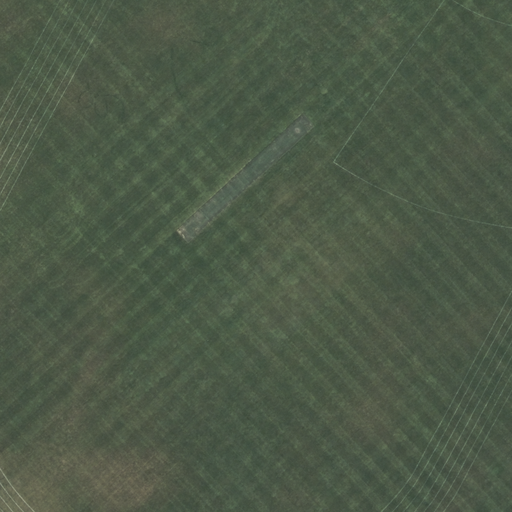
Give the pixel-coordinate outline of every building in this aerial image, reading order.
[(11,0),(0,0),(0,146),(117,176),(153,35),(11,0)] [(469,13),(448,96),(511,112),(511,0),(464,0),(461,11),(469,13)] [(472,162),(462,160),(437,269),(511,285),(511,153),(476,146),(472,162)] [(0,188),(0,261),(5,263),(22,194),(0,188)] [(239,511),(241,505),(218,499),(227,463),(240,466),(247,440),(309,455),(328,380),(264,365),(268,348),(394,379),(399,359),(416,363),(427,320),(283,285),(298,222),(203,199),(187,263),(136,251),(113,345),(74,335),(54,419),(64,422),(71,431),(70,431),(69,432),(68,432),(67,432),(67,433),(66,433),(65,434),(64,434),(63,434),(63,435),(62,435),(61,435),(60,436),(59,437),(58,437),(57,438),(56,438),(55,439),(54,439),(54,440),(53,440),(52,441),(51,442),(50,442),(49,443),(48,444),(47,444),(47,445),(46,445),(45,446),(44,446),(44,447),(43,447),(42,448),(41,449),(41,450),(40,450),(39,451),(38,452),(37,452),(37,453),(36,454),(35,454),(35,455),(34,456),(33,457),(32,457),(32,458),(16,443),(16,444),(14,445),(13,447),(11,448),(10,450),(8,452),(7,453),(6,455),(4,456),(3,458),(2,460),(0,462),(0,511),(239,511)]
